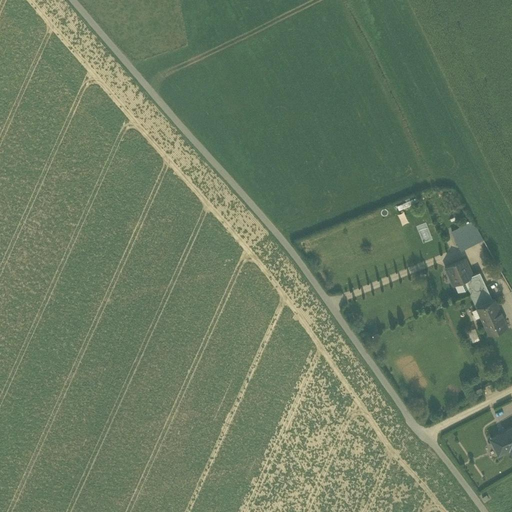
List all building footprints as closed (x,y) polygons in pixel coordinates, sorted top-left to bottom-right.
[(477,228),(475,229),(471,222),(452,231),(455,239),(456,238),(457,242),(460,250),(483,238),(477,228)] [(446,268),(454,285),(455,284),(465,279),(473,276),(472,275),(465,259),(446,268)] [(468,287),(471,293),(485,287),(479,272),(472,275),(473,276),(465,279),(468,287)] [(465,279),(455,284),(458,292),(468,287),(465,279)] [(471,293),(477,306),(492,300),(485,287),(471,293)] [(477,306),(490,334),(507,326),(495,299),(492,300),(477,306)] [(509,448),(511,453),(511,426),(506,430),(506,431),(491,438),(494,446),(499,444),(502,451),(509,448)] [(511,453),(509,448),(502,451),(509,466),(511,464),(511,453)]
